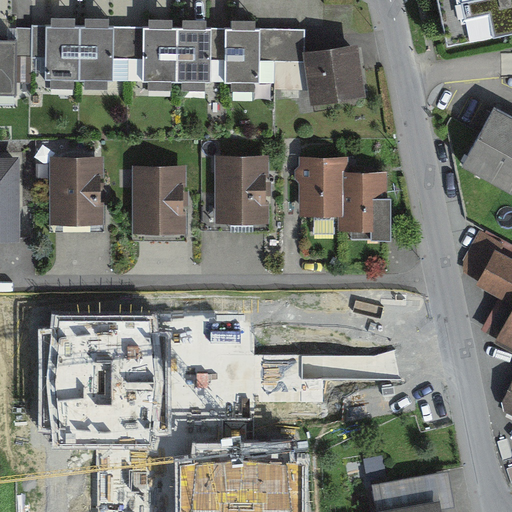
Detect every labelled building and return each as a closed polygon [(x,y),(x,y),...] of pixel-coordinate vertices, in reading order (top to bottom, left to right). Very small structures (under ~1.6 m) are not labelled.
[(511,0),(435,0),(446,49),(511,34),(511,0)] [(95,28),(46,27),(45,80),(94,81),(95,28)] [(144,28),(95,28),(94,81),(143,82),(144,28)] [(184,29),(144,28),(143,82),(183,82),(184,29)] [(224,30),(184,29),(183,82),(223,83),(224,30)] [(306,31),(224,30),(223,83),(260,84),(260,61),(305,62),(306,31)] [(0,95),(13,95),(14,42),(0,42),(0,95)] [(357,48),(306,56),(315,106),(365,98),(357,48)] [(511,119),(494,110),(461,170),(511,197),(511,119)] [(269,156),(216,156),(216,225),(270,224),(269,156)] [(20,157),(0,157),(0,243),(20,243),(20,157)] [(104,157),(50,158),(51,223),(104,223),(104,157)] [(304,215),(344,216),(344,176),(345,162),(305,162),(304,215)] [(187,166),(135,167),(135,237),(188,236),(187,166)] [(382,177),(344,176),(344,216),(343,228),(371,229),(371,239),(388,239),(388,201),(381,201),(382,177)] [(459,271),(480,282),(495,253),(501,242),(480,231),(459,271)] [(511,261),(495,253),(480,282),(477,288),(511,306),(511,312),(495,345),(511,354),(511,261)] [(511,382),(499,410),(511,416),(511,382)] [(440,511),(439,503),(390,511),(440,511)]
